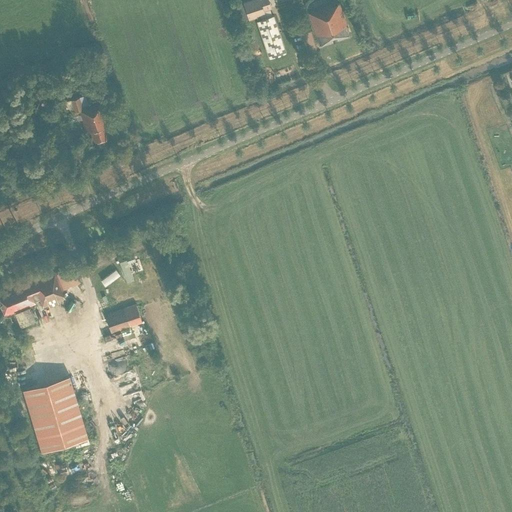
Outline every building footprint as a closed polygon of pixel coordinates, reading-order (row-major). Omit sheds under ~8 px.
[(260,15),(264,14),(263,10),(271,7),(268,0),(251,0),(244,2),(249,19),(256,16),(257,20),(266,48),(282,43),(273,14),(261,18),(260,15)] [(321,44),(349,35),(345,24),(346,24),(339,3),(331,5),(331,4),(308,12),(320,45),(321,44)] [(239,6),(243,21),(248,19),(244,4),(239,6)] [(105,125),(110,124),(103,103),(96,105),(95,104),(83,108),(79,96),(71,99),(75,111),(79,110),(86,132),(91,130),(94,141),(109,137),(105,125)] [(134,254),(126,257),(128,262),(136,259),(134,254)] [(57,274),(63,289),(80,282),(74,268),(57,274)] [(61,290),(63,289),(57,274),(55,270),(0,292),(0,303),(5,315),(20,309),(35,303),(33,298),(34,298),(33,295),(37,293),(43,306),(64,297),(61,290)] [(130,325),(123,307),(104,314),(111,332),(130,325)] [(41,451),(88,437),(69,375),(23,389),(41,451)]
